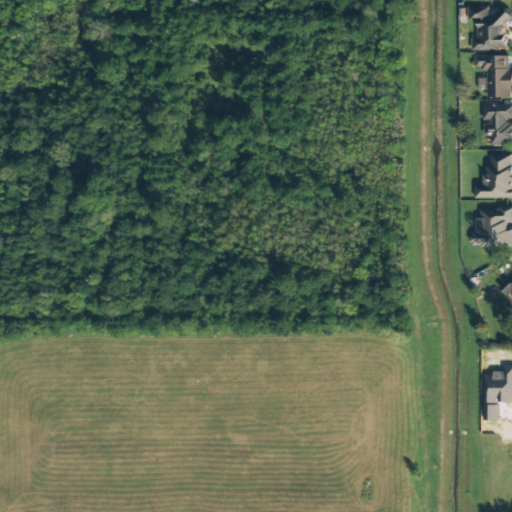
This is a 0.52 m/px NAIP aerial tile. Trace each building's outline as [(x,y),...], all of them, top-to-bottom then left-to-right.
[(472,51),(508,50),(508,13),(489,14),(489,7),(469,8),(469,23),(477,23),(477,38),(472,38),(472,51)] [(509,56),(475,56),(475,70),(486,70),(487,98),(511,97),(511,68),(509,68),(509,56)] [(491,145),(511,145),(511,119),(511,105),(483,105),(483,122),(484,122),(484,137),(491,137),(491,145)] [(474,199),(511,198),(511,154),(490,155),(490,167),(484,167),(484,186),(474,186),(474,199)] [(511,246),(511,234),(511,233),(511,208),(478,209),(478,233),(470,233),(470,247),(511,246)] [(511,274),(499,288),(507,296),(510,293),(511,294),(511,274)] [(484,376),(484,421),(500,421),(500,403),(511,403),(511,366),(504,367),(504,372),(493,372),(493,376),(484,376)]
